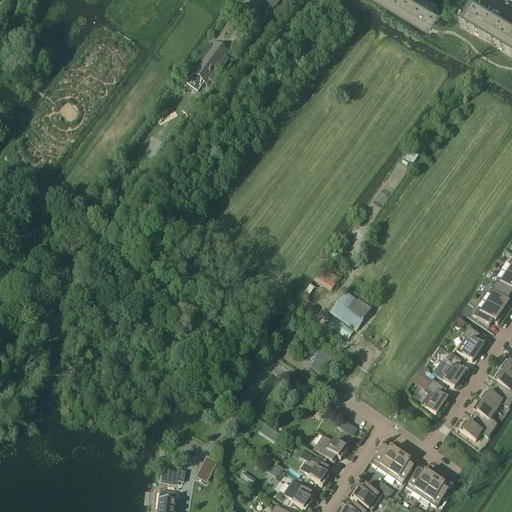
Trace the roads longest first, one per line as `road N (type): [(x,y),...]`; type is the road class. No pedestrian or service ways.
road 1 (residential): [(326,511),(383,427),(423,455),(511,325)]
road 2 (unknown): [(383,427),(281,365),(261,379),(185,485)]
